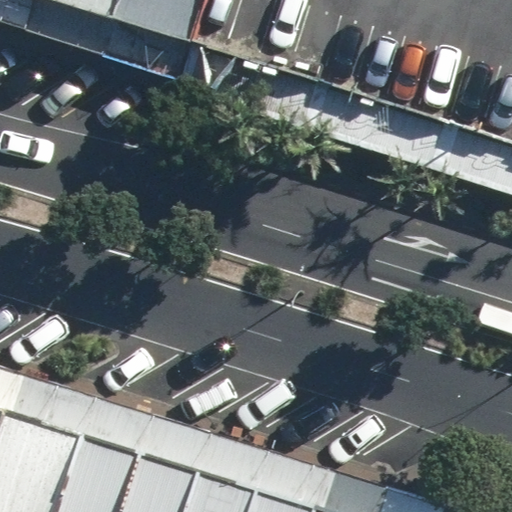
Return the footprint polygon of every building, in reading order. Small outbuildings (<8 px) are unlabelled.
[(55,0),(113,18),(118,0),(55,0)] [(118,0),(113,18),(189,42),(202,0),(118,0)] [(511,0),(202,0),(189,42),(511,144),(511,0)] [(3,411),(0,421),(0,511),(55,511),(80,436),(3,411)] [(80,436),(55,511),(122,511),(141,454),(80,436)] [(141,454),(122,511),(183,511),(197,472),(141,454)] [(183,511),(248,511),(255,491),(197,472),(183,511)] [(248,511),(311,511),(312,508),(255,491),(248,511)]
